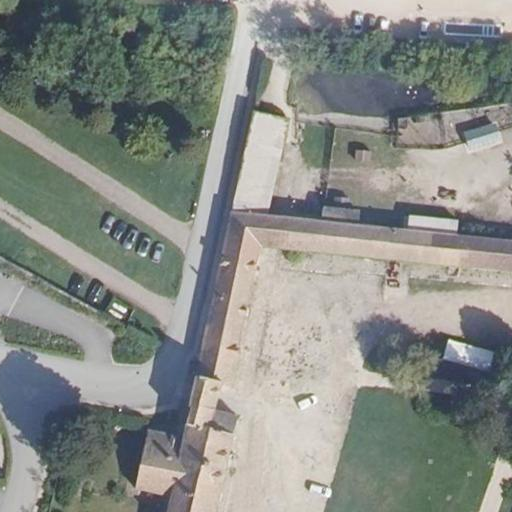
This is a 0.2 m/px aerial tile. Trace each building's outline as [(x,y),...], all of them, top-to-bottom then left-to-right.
[(497,122),(466,132),(472,151),(504,141),(497,122)] [(234,386),(263,250),(269,216),(235,213),(230,238),(199,379),(234,386)] [(511,240),(460,236),(408,231),(360,226),(322,222),(286,219),(281,251),(511,273),(511,240)] [(408,231),(460,236),(461,224),(409,220),(408,231)] [(494,367),(497,350),(449,342),(446,360),(494,367)] [(217,511),(238,415),(229,414),(192,406),(185,439),(150,433),(138,492),(172,498),(168,511),(217,511)]
